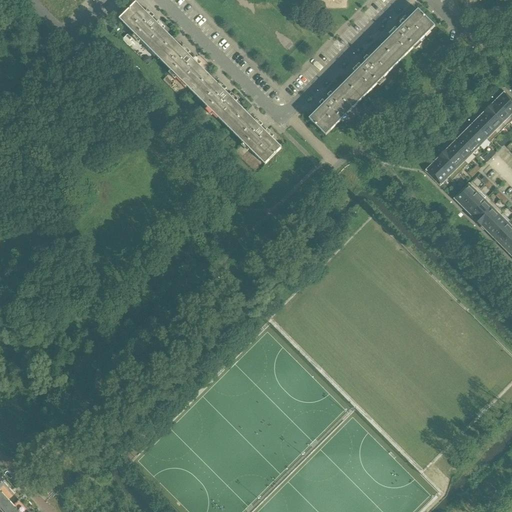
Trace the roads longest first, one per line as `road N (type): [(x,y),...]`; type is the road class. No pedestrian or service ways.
road 1 (residential): [(286,114),(162,0)]
road 2 (residential): [(398,0),(286,114)]
